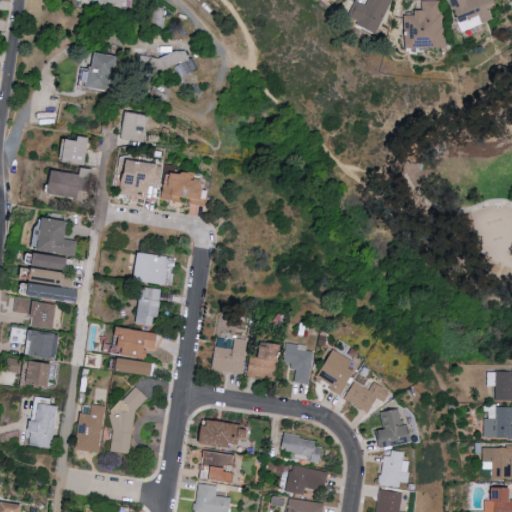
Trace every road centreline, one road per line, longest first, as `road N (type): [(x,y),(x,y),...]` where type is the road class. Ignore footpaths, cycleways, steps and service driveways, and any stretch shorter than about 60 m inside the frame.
road 1 (residential): [(167,511),(207,234)]
road 2 (residential): [(349,511),(356,454),(324,419),(183,397)]
road 3 (residential): [(0,180),(26,0)]
